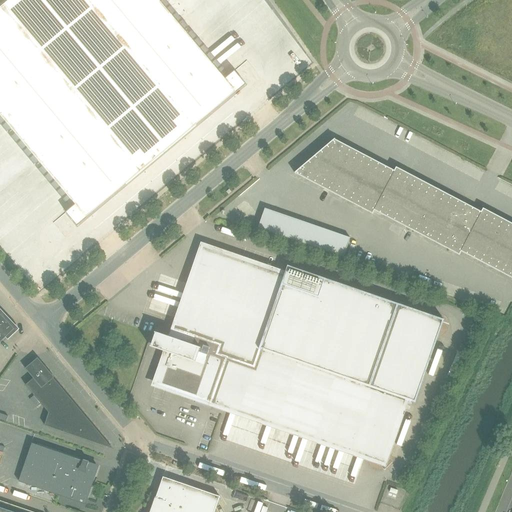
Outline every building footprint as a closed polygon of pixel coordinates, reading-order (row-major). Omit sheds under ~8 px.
[(0,0),(0,115),(75,204),(66,212),(77,226),(126,185),(126,184),(196,125),(196,126),(245,85),(234,71),(225,79),(158,0),(0,0)] [(314,156),(341,170),(352,149),(335,140),(334,139),(314,156)] [(341,170),(362,181),(373,160),(352,149),(341,170)] [(295,174),(329,191),(341,170),(314,156),(294,173),(295,174)] [(373,160),(362,181),(383,192),(385,189),(396,167),(394,171),(373,160)] [(385,189),(406,200),(417,179),(396,167),(385,189)] [(329,191),(351,203),(362,181),(341,170),(329,191)] [(417,179),(406,200),(427,211),(439,190),(417,179)] [(383,192),(362,181),(351,203),(372,214),(383,192)] [(385,189),(383,192),(372,214),(374,210),(395,221),(406,200),(385,189)] [(449,222),(460,201),(439,190),(427,211),(449,222)] [(427,211),(406,200),(395,221),(416,233),(427,211)] [(460,201),(449,222),(470,234),(472,230),(483,209),(483,208),(481,212),(460,201)] [(258,228),(267,231),(274,212),(264,208),(261,218),(258,228)] [(472,230),(493,241),(504,220),(483,209),(472,230)] [(449,222),(427,211),(416,233),(437,244),(449,222)] [(284,215),(274,212),(267,231),(277,234),(284,215)] [(284,215),(277,234),(286,238),(293,218),(284,215)] [(303,221),(293,218),(286,238),(296,241),(303,221)] [(511,223),(504,220),(493,241),(511,251),(511,223)] [(312,225),(303,221),(296,241),(305,244),(312,225)] [(459,255),(470,234),(449,222),(437,244),(459,255)] [(315,247),(321,228),(312,225),(305,244),(315,247)] [(331,231),(321,228),(315,247),(324,251),(331,231)] [(472,230),(470,234),(459,255),(461,252),(482,262),(493,241),(472,230)] [(324,251),(334,254),(340,234),(331,231),(324,251)] [(350,238),(340,234),(334,254),(343,257),(346,248),(350,238)] [(503,274),(511,256),(511,251),(493,241),(482,262),(503,274)] [(150,346),(167,352),(156,384),(229,410),(231,404),(366,450),(364,456),(383,463),(405,400),(415,403),(443,320),(287,266),(284,275),(230,256),(230,257),(203,247),(198,262),(190,284),(194,286),(182,321),(178,319),(172,338),(155,332),(150,346)] [(511,256),(503,274),(511,278),(511,256)] [(0,308),(0,342),(5,337),(8,340),(19,329),(0,308)] [(44,425),(105,446),(112,448),(53,378),(54,377),(38,357),(25,368),(33,378),(25,385),(48,413),(44,425)] [(31,446),(19,481),(58,495),(59,495),(84,503),(85,501),(93,478),(97,465),(88,462),(89,461),(83,459),(83,460),(37,444),(36,448),(31,446)] [(214,511),(219,496),(163,477),(156,497),(155,497),(153,503),(156,506),(154,508),(153,510),(152,511),(151,511),(214,511)]
